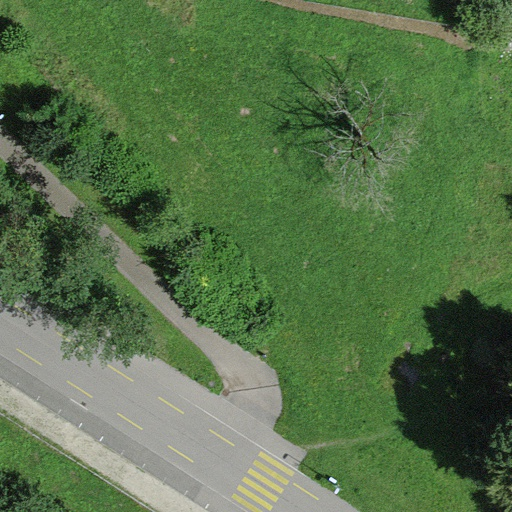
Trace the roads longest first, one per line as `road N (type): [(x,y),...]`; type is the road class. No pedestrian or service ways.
road 1 (residential): [(219,461),(256,404),(251,382),(0,150)]
road 2 (motorway): [(340,511),(0,322)]
road 3 (unclassified): [(0,327),(219,461)]
road 4 (motorway): [(0,454),(109,511)]
